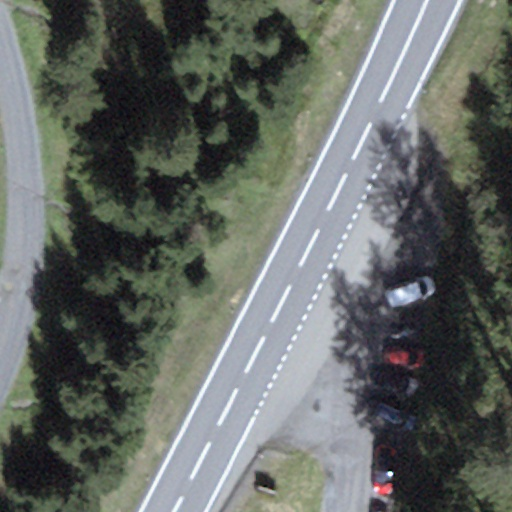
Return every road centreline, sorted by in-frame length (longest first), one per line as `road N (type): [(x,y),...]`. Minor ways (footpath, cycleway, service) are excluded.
road 1 (primary): [(172,511),(426,0)]
road 2 (track): [(0,363),(18,289),(20,201),(17,132),(0,53)]
